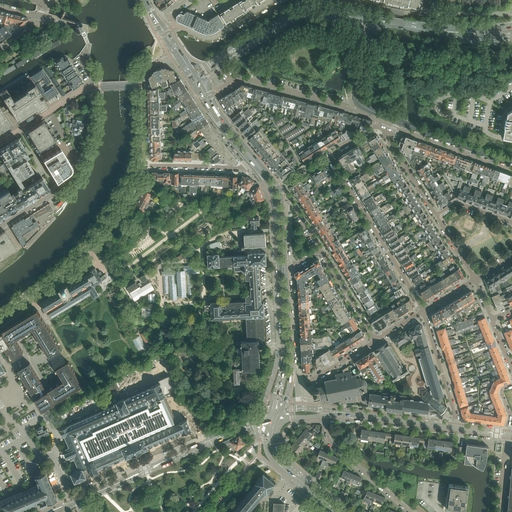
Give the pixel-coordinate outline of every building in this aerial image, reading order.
[(171,0),(166,3),(159,7),(161,11),(168,7),(174,2),(172,0),(171,0)] [(247,0),(241,0),(233,5),(239,15),(243,13),(244,14),(249,11),(248,9),(252,7),(247,0)] [(409,0),(408,7),(408,6),(411,7),(411,8),(413,8),(413,7),(419,9),(420,0),(409,0)] [(235,17),(239,15),(233,5),(220,14),(226,23),(230,21),(231,22),(234,21),(236,19),(235,17)] [(81,24),(81,23),(80,22),(79,22),(78,23),(78,22),(77,22),(76,22),(63,18),(64,16),(65,12),(62,11),(61,15),(60,18),(60,19),(76,24),(76,27),(75,29),(71,28),(71,30),(75,31),(75,32),(76,32),(76,33),(77,33),(78,33),(78,32),(79,32),(79,31),(79,30),(78,30),(79,28),(79,27),(80,26),(81,26),(81,25),(81,24)] [(8,23),(9,20),(6,19),(9,14),(4,12),(0,23),(0,24),(7,30),(10,24),(8,23)] [(209,20),(210,21),(208,21),(207,20),(188,12),(184,14),(183,15),(182,14),(181,14),(180,14),(179,14),(178,15),(177,15),(177,16),(176,17),(176,18),(176,19),(176,20),(177,21),(178,22),(179,23),(202,33),(205,34),(208,34),(210,34),(213,33),(214,33),(216,32),(222,28),(223,28),(223,27),(224,27),(224,26),(224,25),(225,25),(225,24),(224,24),(218,14),(209,20)] [(7,30),(10,34),(20,27),(21,25),(24,23),(28,19),(23,17),(14,15),(11,22),(10,24),(7,30)] [(0,32),(6,38),(10,34),(7,30),(0,24),(0,32)] [(58,40),(41,48),(43,52),(60,43),(58,40)] [(39,50),(29,56),(31,60),(41,54),(39,50)] [(26,57),(15,64),(17,67),(29,60),(26,57)] [(61,57),(54,62),(61,71),(60,71),(66,80),(73,89),(83,82),(77,73),(71,64),(67,58),(65,59),(64,57),(62,58),(61,57)] [(13,65),(2,71),(4,75),(15,68),(13,65)] [(162,68),(160,69),(165,86),(168,85),(166,80),(169,79),(166,69),(166,68),(162,69),(162,68)] [(166,69),(169,79),(170,82),(174,81),(174,83),(180,79),(179,77),(178,75),(176,75),(175,76),(173,70),(172,70),(169,70),(169,68),(166,69)] [(50,87),(48,84),(51,82),(42,69),(30,77),(46,102),(52,97),(58,93),(53,85),(50,87)] [(157,71),(154,72),(154,73),(157,83),(160,82),(162,87),(165,86),(160,69),(157,69),(157,71)] [(154,73),(152,74),(153,75),(150,76),(149,78),(151,83),(149,83),(148,84),(148,86),(148,89),(155,89),(155,86),(158,85),(157,83),(154,73)] [(168,92),(167,93),(168,95),(184,85),(180,79),(174,83),(170,85),(172,88),(168,91),(168,92)] [(178,96),(187,90),(184,85),(168,95),(168,97),(171,95),(171,96),(176,93),(177,96),(178,96)] [(240,87),(245,95),(247,96),(249,87),(242,85),(240,87)] [(5,88),(0,91),(0,96),(7,107),(9,110),(16,122),(36,109),(38,112),(48,105),(36,87),(14,101),(5,88)] [(240,87),(236,89),(243,101),(245,100),(243,97),(245,95),(240,87)] [(243,101),(236,89),(232,92),(239,104),(243,101)] [(174,104),(171,106),(172,107),(191,96),(187,90),(178,96),(180,98),(173,103),(174,104)] [(240,109),(242,108),(239,104),(232,92),(228,95),(233,103),(235,102),(237,105),(238,105),(240,109)] [(234,110),(233,107),(231,105),(233,103),(228,95),(224,97),(234,113),(235,112),(234,110)] [(191,96),(172,107),(172,109),(175,107),(176,108),(184,104),(185,107),(194,101),(191,96)] [(229,115),(229,116),(234,113),(224,97),(220,99),(220,101),(225,108),(228,113),(228,114),(229,115)] [(180,114),(181,115),(178,117),(179,118),(181,117),(198,106),(194,101),(185,107),(187,109),(180,114)] [(309,117),(309,120),(311,120),(312,117),(315,105),(307,103),(304,117),(305,117),(305,116),(306,116),(307,113),(309,114),(308,117),(309,117)] [(70,105),(64,109),(64,115),(69,114),(68,110),(72,107),(70,105)] [(315,105),(312,117),(318,118),(318,117),(321,107),(315,105)] [(198,106),(181,117),(183,119),(191,115),(192,117),(192,118),(201,112),(198,106)] [(0,132),(11,125),(3,113),(2,111),(0,108),(0,132)] [(236,123),(236,124),(251,111),(253,108),(250,110),(249,109),(244,112),(242,110),(237,114),(233,118),(232,118),(232,119),(234,122),(235,121),(236,123)] [(504,127),(505,127),(503,138),(511,140),(511,110),(507,114),(506,119),(504,127)] [(253,114),(253,113),(251,111),(236,124),(237,124),(238,125),(237,125),(240,129),(250,120),(248,118),(253,114)] [(193,121),(185,126),(186,127),(184,129),(184,130),(187,129),(205,117),(201,112),(192,118),(192,117),(191,118),(191,119),(193,121)] [(205,117),(187,129),(189,131),(196,127),(198,129),(208,123),(205,117)] [(250,120),(240,129),(244,134),(259,121),(257,118),(254,121),(252,123),(250,121),(250,120)] [(281,118),(275,122),(278,127),(284,124),(281,118)] [(362,118),(359,131),(372,123),(372,122),(372,121),(372,120),(362,118)] [(72,127),(82,129),(83,124),(81,123),(82,121),(75,120),(72,119),(72,123),(66,122),(66,126),(72,127)] [(32,128),(27,132),(32,140),(33,141),(30,143),(36,153),(39,151),(48,145),(55,141),(57,140),(61,137),(53,123),(48,126),(45,120),(32,128)] [(244,134),(249,138),(258,130),(256,128),(261,124),(261,123),(259,121),(244,134)] [(198,129),(187,136),(188,138),(192,136),(192,137),(201,132),(203,135),(211,128),(208,123),(198,129)] [(280,129),(283,134),(294,127),(293,125),(291,126),(289,123),(280,129)] [(74,135),(79,136),(79,134),(81,134),(82,129),(72,127),(66,126),(65,130),(70,130),(69,131),(71,132),(71,134),(74,135)] [(300,126),(284,136),(287,141),(305,130),(304,128),(302,129),(300,126)] [(341,139),(338,134),(337,134),(335,130),(333,132),(331,128),(330,128),(329,126),(327,127),(337,142),(341,139)] [(326,127),(325,128),(329,134),(326,136),(332,145),(337,142),(327,127),(326,127)] [(338,134),(341,139),(342,140),(343,141),(346,139),(343,134),(341,130),(340,128),(337,127),(338,129),(340,132),(338,134)] [(205,137),(199,142),(201,145),(215,133),(211,128),(203,135),(205,137)] [(253,143),(263,134),(259,129),(258,131),(258,130),(249,138),(251,141),(253,143)] [(343,134),(346,139),(353,135),(351,131),(348,131),(346,130),(346,132),(343,134)] [(332,145),(326,136),(324,137),(321,133),(320,131),(318,132),(327,148),(332,145)] [(316,133),(318,135),(317,136),(319,140),(317,141),(323,151),(327,148),(318,132),(316,133)] [(215,133),(201,145),(203,147),(209,143),(211,144),(219,137),(215,133)] [(253,143),(255,146),(257,148),(268,139),(263,134),(253,143),(253,144),(253,143)] [(366,144),(363,146),(364,149),(379,140),(378,138),(376,134),(364,142),(366,144)] [(400,141),(399,144),(400,147),(402,147),(401,149),(404,149),(403,151),(406,152),(405,154),(407,158),(408,158),(411,149),(411,148),(414,149),(417,141),(417,140),(413,139),(409,138),(406,136),(406,137),(404,137),(401,138),(400,141)] [(212,146),(207,151),(209,154),(223,142),(219,137),(211,144),(212,146)] [(0,218),(7,214),(18,207),(36,196),(48,189),(42,178),(25,188),(20,180),(24,177),(24,178),(25,177),(24,177),(28,175),(29,175),(29,174),(32,172),(32,173),(33,172),(33,171),(26,160),(29,159),(29,158),(29,159),(30,158),(24,150),(17,139),(5,147),(0,149),(0,154),(4,161),(6,164),(5,164),(6,165),(8,168),(8,169),(9,169),(11,172),(11,173),(13,176),(13,177),(14,177),(16,180),(16,181),(18,184),(18,185),(19,185),(20,187),(17,190),(18,191),(13,194),(12,192),(10,194),(8,191),(9,191),(8,190),(0,194),(0,218)] [(260,151),(261,153),(272,144),(268,139),(257,148),(259,151),(260,151)] [(379,140),(364,149),(366,151),(372,147),(374,150),(382,145),(379,140)] [(317,141),(313,144),(318,153),(323,151),(317,141)] [(414,149),(413,151),(410,162),(414,168),(419,153),(422,143),(420,142),(419,141),(418,141),(417,141),(414,149)] [(223,142),(209,154),(211,157),(217,152),(218,154),(227,147),(223,142)] [(301,143),(300,144),(309,159),(314,156),(308,147),(306,148),(303,144),(303,145),(301,143)] [(419,153),(414,168),(415,170),(419,167),(424,155),(427,145),(427,144),(425,143),(424,144),(422,143),(419,153)] [(264,155),(263,156),(265,158),(276,149),(272,144),(261,153),(261,154),(262,153),(264,155)] [(298,145),(299,147),(301,151),(299,152),(299,153),(303,159),(305,162),(309,159),(300,144),(298,145)] [(313,144),(308,147),(314,156),(318,153),(313,144)] [(374,150),(376,153),(369,157),(371,159),(385,150),(382,145),(374,150)] [(427,145),(424,155),(429,157),(432,146),(431,146),(430,145),(429,145),(427,145)] [(360,155),(363,154),(361,151),(357,146),(352,149),(361,163),(364,162),(360,155)] [(432,146),(429,157),(434,159),(437,148),(436,148),(435,147),(434,147),(432,146)] [(214,161),(214,163),(216,163),(231,151),(227,147),(218,154),(220,156),(214,161)] [(437,148),(434,159),(439,160),(442,150),(441,149),(440,149),(439,149),(437,148)] [(270,163),(269,163),(270,163),(280,154),(276,149),(265,158),(268,161),(270,163)] [(352,149),(347,152),(352,160),(355,158),(359,165),(361,163),(352,149)] [(60,150),(43,160),(56,182),(58,180),(59,181),(66,177),(67,176),(68,176),(68,175),(69,174),(70,172),(70,171),(70,169),(70,168),(70,166),(70,165),(69,164),(60,150)] [(388,155),(389,155),(388,153),(387,153),(385,150),(371,159),(373,162),(379,158),(381,161),(389,156),(388,155)] [(442,150),(439,160),(444,162),(447,152),(446,151),(445,151),(444,151),(442,150)] [(237,164),(238,161),(239,161),(231,151),(216,163),(222,163),(237,164)] [(150,155),(150,156),(149,156),(149,158),(150,159),(153,159),(153,160),(154,161),(157,161),(163,161),(162,159),(161,152),(150,153),(150,155)] [(350,162),(352,160),(347,152),(342,155),(351,169),(354,168),(350,162)] [(447,152),(444,162),(448,164),(452,154),(452,153),(451,153),(450,152),(449,153),(447,152)] [(272,165),(272,166),(274,168),(284,159),(280,154),(270,163),(272,165)] [(452,154),(448,164),(453,166),(454,165),(457,156),(457,155),(456,155),(455,154),(454,154),(452,154)] [(351,169),(342,155),(338,158),(338,159),(342,166),(345,165),(350,173),(352,171),(351,169)] [(460,156),(458,155),(457,156),(454,165),(459,167),(462,158),(460,157),(460,156)] [(381,161),(370,167),(374,172),(375,171),(392,161),(389,156),(381,161)] [(462,158),(459,167),(465,169),(468,160),(465,159),(466,158),(463,157),(463,158),(462,158)] [(278,173),(289,164),(284,159),(274,168),(276,171),(276,170),(278,173)] [(468,160),(465,169),(470,171),(470,170),(473,162),(473,161),(472,161),(471,160),(470,160),(468,160)] [(392,161),(375,171),(377,174),(386,169),(387,171),(395,166),(395,165),(394,164),(392,161)] [(473,171),(471,177),(473,178),(479,164),(476,163),(476,162),(474,161),(474,162),(473,162),(470,170),(473,171)] [(280,175),(282,177),(283,178),(296,169),(296,168),(293,166),(293,165),(292,165),(291,166),(289,164),(278,173),(279,173),(280,175)] [(427,164),(417,170),(420,174),(430,168),(427,164)] [(479,164),(473,178),(475,179),(478,173),(481,174),(484,166),(484,165),(483,165),(482,164),(481,165),(479,164)] [(484,175),(481,181),(484,182),(489,168),(487,167),(487,166),(485,165),(484,166),(481,174),(484,175)] [(323,168),(331,181),(332,180),(330,178),(331,178),(330,176),(333,175),(328,166),(326,166),(323,168)] [(387,171),(389,174),(383,178),(384,180),(399,172),(397,169),(397,168),(396,167),(395,166),(387,171)] [(319,169),(318,170),(325,180),(327,178),(328,180),(329,179),(330,181),(331,181),(323,168),(320,170),(320,169),(319,169)] [(430,168),(420,174),(423,179),(432,174),(431,174),(433,173),(430,168)] [(492,177),(495,169),(494,169),(493,168),(492,168),(489,168),(484,182),(486,183),(488,177),(491,178),(492,177)] [(493,181),(493,183),(495,184),(500,171),(497,170),(495,169),(492,177),(495,178),(493,181)] [(317,171),(315,173),(321,184),(323,183),(322,182),(325,180),(318,170),(317,170),(317,171)] [(500,171),(495,184),(497,185),(498,183),(499,180),(502,181),(505,173),(503,172),(500,171)] [(151,176),(152,177),(157,177),(157,180),(164,180),(164,173),(160,173),(160,172),(158,172),(156,172),(152,172),(152,173),(151,174),(150,175),(151,176)] [(399,172),(384,180),(386,183),(392,179),(394,182),(395,181),(402,177),(402,176),(401,174),(400,174),(399,172)] [(455,189),(447,175),(447,174),(445,173),(443,172),(442,173),(453,192),(455,191),(455,189)] [(311,176),(310,176),(316,186),(317,188),(322,185),(321,184),(315,173),(313,174),(312,174),(311,175),(311,176)] [(358,174),(350,179),(353,185),(368,176),(366,173),(360,177),(358,174)] [(432,174),(423,179),(426,183),(438,176),(437,174),(433,176),(432,174)] [(243,176),(239,184),(239,185),(248,190),(249,190),(251,186),(254,188),(259,185),(258,183),(256,182),(255,183),(253,182),(254,181),(249,178),(250,178),(249,178),(248,178),(248,177),(247,177),(246,177),(246,178),(243,176)] [(368,176),(353,185),(354,185),(357,190),(365,185),(363,182),(369,178),(368,176)] [(438,176),(426,183),(429,188),(436,184),(434,181),(435,181),(436,181),(440,178),(438,176)] [(395,181),(397,184),(396,185),(402,195),(403,194),(405,197),(412,193),(402,177),(395,181)] [(291,187),(291,188),(292,189),(293,190),(294,192),(304,186),(301,181),(291,187)] [(365,185),(357,190),(360,195),(374,186),(379,184),(377,181),(366,188),(365,185)] [(442,182),(438,185),(437,186),(436,184),(429,188),(432,193),(444,185),(442,182)] [(294,192),(295,192),(295,193),(295,195),(296,195),(298,197),(308,191),(310,190),(307,184),(304,186),(294,192)] [(371,196),(370,193),(380,186),(379,184),(374,186),(360,195),(363,201),(371,196)] [(254,188),(248,192),(246,193),(250,199),(251,199),(262,192),(259,185),(254,188)] [(442,191),(446,188),(444,185),(432,193),(435,197),(441,193),(440,191),(441,190),(442,191)] [(457,198),(463,200),(467,186),(464,185),(463,190),(462,191),(459,190),(457,198)] [(340,186),(330,192),(333,197),(343,191),(340,186)] [(467,186),(463,200),(468,202),(471,194),(468,193),(469,192),(471,187),(467,186)] [(140,197),(148,202),(150,198),(152,199),(154,195),(152,194),(154,191),(148,188),(147,191),(144,189),(140,197)] [(474,194),(474,195),(471,194),(468,202),(474,204),(479,190),(475,189),(474,194)] [(479,190),(474,204),(479,206),(482,198),(479,197),(480,196),(482,191),(479,190)] [(308,191),(298,197),(298,198),(298,199),(299,200),(300,200),(301,203),(311,197),(308,191)] [(262,192),(251,199),(254,205),(264,199),(262,192)] [(448,192),(444,194),(444,195),(443,195),(441,193),(435,197),(438,202),(450,195),(448,192)] [(412,193),(405,197),(406,200),(405,201),(411,210),(412,209),(414,212),(421,208),(412,193)] [(485,198),(485,199),(482,198),(479,206),(485,208),(490,194),(487,193),(485,198)] [(490,194),(485,208),(491,210),(493,202),(490,201),(491,200),(493,195),(490,194)] [(371,196),(363,201),(366,206),(381,197),(379,195),(373,198),(372,196),(371,196)] [(450,195),(438,202),(441,207),(447,203),(446,201),(447,200),(452,197),(450,195)] [(146,205),(148,202),(140,197),(136,205),(138,206),(137,209),(143,212),(144,209),(146,210),(148,206),(146,205)] [(301,203),(301,204),(302,205),(303,206),(304,208),(315,202),(314,201),(314,202),(311,197),(301,203)] [(381,197),(366,206),(370,211),(378,206),(376,203),(382,199),(381,197)] [(493,202),(491,210),(496,212),(501,198),(498,197),(496,202),(497,202),(496,203),(493,202)] [(503,204),(504,199),(501,198),(496,212),(502,214),(505,206),(502,205),(502,204),(503,204)] [(507,206),(508,206),(507,207),(505,206),(502,214),(507,216),(511,202),(511,201),(509,201),(507,206)] [(315,202),(304,208),(305,209),(304,209),(305,211),(306,211),(308,213),(318,207),(315,202)] [(350,202),(345,205),(348,210),(353,207),(350,202)] [(49,203),(31,215),(32,218),(34,216),(34,217),(36,218),(49,212),(53,210),(49,204),(50,203),(49,203)] [(378,206),(370,211),(373,216),(387,207),(386,205),(380,209),(378,206)] [(318,207),(308,213),(308,214),(308,215),(308,216),(309,216),(311,219),(321,212),(318,207)] [(360,218),(358,216),(359,216),(358,215),(353,207),(347,211),(352,219),(352,222),(360,218)] [(384,216),(383,213),(388,210),(387,207),(373,216),(376,221),(384,216)] [(412,214),(414,217),(413,218),(414,221),(415,222),(418,221),(421,226),(422,225),(424,228),(431,224),(421,208),(414,212),(412,214)] [(311,219),(311,220),(312,221),(312,222),(313,222),(314,224),(324,218),(321,212),(311,219)] [(13,225),(13,226),(11,227),(22,246),(26,242),(40,229),(40,228),(40,227),(38,225),(39,224),(39,223),(39,222),(37,223),(37,222),(36,222),(35,222),(33,223),(31,219),(32,218),(31,215),(24,219),(23,219),(14,225),(13,225)] [(384,216),(376,221),(379,226),(393,217),(392,215),(386,219),(384,216)] [(259,217),(250,218),(250,223),(252,223),(252,229),(257,229),(257,225),(258,225),(258,223),(259,223),(259,217)] [(389,223),(395,220),(393,217),(379,226),(382,231),(390,226),(389,223)] [(314,225),(315,227),(316,227),(317,229),(328,223),(324,218),(314,224),(314,225)] [(317,229),(318,230),(318,231),(318,232),(319,232),(321,234),(331,228),(328,223),(317,229)] [(363,223),(358,226),(361,231),(366,228),(363,223)] [(426,231),(425,232),(431,241),(432,241),(434,244),(441,239),(431,224),(424,228),(426,231)] [(398,225),(395,227),(392,229),(390,226),(382,231),(385,236),(400,227),(398,225)] [(397,231),(401,229),(400,227),(385,236),(388,241),(396,236),(395,233),(397,231)] [(321,235),(321,236),(322,237),(323,238),(324,240),(334,233),(331,228),(321,234),(321,235)] [(360,234),(358,236),(359,238),(368,232),(366,228),(361,231),(359,233),(360,234)] [(0,259),(16,250),(5,231),(0,234),(0,259)] [(368,232),(359,238),(361,241),(364,240),(371,235),(368,232)] [(236,271),(240,271),(240,269),(242,269),(246,272),(246,280),(250,280),(251,294),(248,294),(246,297),(246,301),(222,303),(222,302),(203,303),(203,311),(211,311),(212,319),(244,318),(244,319),(245,319),(245,320),(247,320),(248,341),(246,341),(246,340),(241,341),(238,341),(238,354),(242,354),(242,366),(234,367),(234,369),(234,380),(234,381),(234,384),(240,383),(242,382),(246,382),(246,380),(246,379),(241,379),(241,371),(243,371),(244,371),(245,371),(246,371),(247,371),(248,371),(249,371),(250,371),(250,370),(251,370),(252,371),(252,370),(253,370),(254,371),(254,370),(255,370),(256,371),(256,370),(258,370),(260,370),(261,370),(260,370),(261,369),(260,369),(260,368),(261,367),(260,367),(260,365),(261,365),(260,365),(260,363),(260,361),(260,359),(260,357),(260,355),(260,354),(259,354),(259,353),(260,353),(259,352),(259,351),(260,351),(259,350),(259,349),(265,348),(264,317),(264,303),(261,303),(261,290),(261,285),(260,285),(259,264),(266,264),(266,252),(265,233),(244,234),(245,245),(242,245),(242,247),(245,246),(245,255),(234,256),(219,257),(219,254),(208,254),(208,267),(232,266),(235,266),(235,270),(236,270),(236,271)] [(324,240),(324,241),(325,242),(326,243),(327,245),(337,239),(334,233),(324,240)] [(396,236),(388,241),(391,245),(405,236),(404,234),(400,237),(401,237),(398,238),(396,236)] [(364,241),(361,243),(362,246),(363,245),(373,239),(371,235),(364,240),(364,241)] [(403,241),(407,239),(405,236),(391,245),(394,250),(402,245),(401,242),(403,241)] [(328,246),(327,246),(328,248),(329,248),(331,250),(339,245),(341,244),(337,239),(327,245),(328,246)] [(373,239),(363,245),(362,246),(363,248),(367,245),(368,247),(375,243),(373,239)] [(436,247),(434,248),(440,257),(441,256),(443,259),(450,255),(441,239),(434,244),(436,247)] [(368,247),(369,249),(365,252),(366,253),(377,246),(375,243),(368,247)] [(410,244),(406,246),(404,248),(402,245),(394,250),(397,255),(411,246),(410,244)] [(339,245),(331,250),(331,251),(331,252),(332,253),(334,256),(342,250),(343,250),(342,248),(341,248),(339,245)] [(377,246),(366,253),(367,255),(372,253),(373,254),(380,250),(377,246)] [(409,250),(413,248),(411,246),(397,255),(400,260),(408,255),(406,252),(409,250)] [(342,250),(334,256),(334,257),(335,258),(336,259),(337,261),(346,256),(346,255),(345,253),(344,254),(342,250)] [(373,254),(370,256),(372,259),(382,254),(380,250),(373,254)] [(184,252),(175,258),(178,261),(186,255),(184,252)] [(372,259),(370,261),(371,263),(376,260),(377,261),(384,257),(382,254),(372,259)] [(408,255),(400,260),(403,265),(417,256),(416,254),(412,256),(410,258),(408,255)] [(443,259),(431,267),(433,270),(440,266),(441,268),(454,260),(450,255),(443,259)] [(346,256),(337,261),(337,262),(338,262),(338,263),(339,264),(340,266),(349,261),(350,261),(348,258),(348,259),(346,256)] [(414,264),(412,261),(415,260),(419,258),(417,256),(403,265),(406,269),(414,264)] [(375,265),(374,266),(375,268),(376,267),(386,261),(384,257),(377,261),(377,262),(374,263),(375,265)] [(313,262),(314,263),(312,264),(312,263),(317,273),(318,274),(319,275),(324,272),(321,268),(322,267),(320,264),(321,264),(319,260),(317,259),(313,262),(314,262),(313,262)] [(349,268),(354,265),(353,263),(351,264),(349,261),(340,266),(341,267),(341,268),(341,269),(342,269),(345,274),(350,271),(349,268)] [(386,261),(376,267),(377,269),(380,267),(382,269),(389,264),(386,261)] [(311,264),(310,265),(309,265),(309,264),(306,266),(312,275),(315,273),(315,274),(317,273),(312,263),(311,264)] [(414,264),(406,269),(409,274),(423,265),(422,263),(418,265),(418,266),(416,267),(414,264)] [(121,264),(117,266),(122,274),(126,271),(121,264)] [(380,272),(379,273),(380,275),(381,274),(391,268),(389,264),(382,269),(379,270),(380,272)] [(164,271),(162,271),(162,273),(162,275),(162,276),(163,294),(164,294),(168,294),(167,276),(169,276),(170,294),(170,300),(177,300),(177,295),(175,275),(177,275),(178,295),(179,297),(186,297),(186,295),(185,275),(187,274),(188,295),(192,295),(192,283),(191,274),(193,274),(200,274),(200,273),(200,270),(200,269),(193,269),(192,265),(187,266),(183,266),(181,266),(180,266),(178,266),(178,265),(177,265),(177,266),(176,266),(171,266),(166,266),(166,267),(165,267),(164,267),(164,269),(164,271)] [(350,271),(345,274),(347,276),(347,277),(347,278),(348,279),(357,274),(355,271),(357,270),(354,265),(349,268),(350,271)] [(423,265),(409,274),(412,279),(420,274),(418,271),(421,269),(421,270),(424,267),(423,265)] [(301,270),(306,278),(307,279),(309,278),(308,277),(312,275),(306,266),(303,268),(303,269),(302,270),(301,270)] [(453,266),(451,267),(459,280),(464,277),(459,269),(456,270),(453,266)] [(452,273),(449,275),(454,283),(459,280),(451,267),(449,269),(452,273)] [(82,278),(80,279),(79,279),(78,280),(77,280),(75,281),(75,282),(73,283),(72,283),(73,283),(71,284),(70,284),(70,285),(69,286),(68,285),(68,286),(68,285),(68,286),(68,285),(68,284),(67,285),(67,284),(67,285),(67,284),(67,285),(65,286),(64,286),(64,287),(63,287),(62,287),(62,288),(60,289),(59,289),(60,289),(59,289),(60,290),(60,291),(58,292),(56,293),(55,293),(55,294),(54,295),(54,294),(53,295),(51,296),(49,297),(49,298),(47,299),(47,298),(46,299),(45,300),(44,300),(42,301),(41,302),(42,302),(44,306),(47,311),(50,316),(90,292),(94,298),(99,295),(94,285),(100,282),(101,284),(102,284),(100,281),(106,278),(104,274),(103,275),(100,271),(98,272),(95,268),(90,270),(91,272),(87,274),(86,275),(84,276),(82,277),(82,278)] [(391,268),(381,274),(380,275),(378,276),(380,278),(385,274),(386,276),(393,272),(391,268)] [(426,274),(431,271),(429,268),(420,274),(412,279),(415,284),(428,276),(426,274)] [(507,279),(506,278),(509,276),(505,269),(500,272),(507,285),(510,283),(508,279),(507,279)] [(301,270),(301,271),(300,271),(299,271),(295,273),(294,275),(297,279),(297,278),(298,288),(310,288),(310,287),(309,285),(305,285),(305,282),(303,282),(303,280),(306,278),(301,270)] [(321,278),(317,280),(320,285),(329,280),(326,275),(325,275),(324,272),(319,275),(321,278)] [(386,276),(387,278),(383,280),(384,282),(386,281),(395,275),(393,272),(386,276)] [(444,272),(442,273),(449,286),(454,283),(449,275),(446,276),(444,272)] [(501,281),(502,282),(505,287),(507,285),(500,272),(495,276),(499,282),(501,281)] [(442,273),(439,275),(442,279),(439,281),(445,289),(449,286),(442,273)] [(348,280),(348,281),(349,282),(350,282),(351,284),(360,279),(357,274),(348,279),(348,280)] [(395,275),(386,281),(384,282),(386,284),(389,281),(390,283),(397,279),(395,275)] [(496,284),(499,282),(495,276),(490,279),(497,291),(500,289),(497,285),(496,284)] [(434,278),(432,279),(440,292),(445,289),(439,281),(437,282),(434,278)] [(360,279),(351,284),(352,286),(353,286),(352,287),(353,288),(354,289),(363,284),(360,279)] [(390,283),(392,285),(389,287),(390,288),(400,282),(397,279),(390,283)] [(430,281),(432,285),(430,286),(435,295),(440,292),(432,279),(430,281)] [(490,279),(485,281),(492,296),(499,293),(497,291),(490,279)] [(336,293),(329,280),(320,285),(319,286),(327,299),(336,293)] [(127,287),(130,293),(134,290),(139,287),(135,282),(135,283),(131,285),(127,287)] [(134,302),(154,290),(150,283),(140,289),(139,288),(130,294),(134,302)] [(356,292),(357,294),(366,289),(363,284),(354,289),(354,290),(355,291),(356,292)] [(424,284),(422,285),(430,298),(435,295),(430,286),(427,288),(424,284)] [(423,291),(420,292),(425,300),(426,300),(430,298),(422,285),(420,286),(423,291)] [(394,291),(396,294),(395,295),(394,295),(389,298),(391,301),(405,292),(402,286),(395,290),(394,291)] [(358,296),(358,297),(359,298),(360,298),(360,299),(369,293),(366,289),(357,294),(358,296)] [(476,303),(471,291),(470,291),(464,294),(470,304),(473,302),(474,304),(476,303)] [(336,293),(327,299),(334,311),(344,305),(336,293)] [(360,299),(360,300),(361,301),(362,301),(362,302),(363,303),(372,298),(369,293),(360,299)] [(464,294),(460,297),(468,310),(470,309),(468,305),(470,304),(464,294)] [(501,300),(503,300),(507,298),(506,296),(502,298),(494,301),(495,306),(503,303),(501,300)] [(405,297),(402,299),(404,303),(405,303),(410,311),(414,308),(414,306),(410,299),(407,301),(406,300),(407,300),(405,297)] [(460,297),(455,300),(461,310),(464,308),(466,311),(468,310),(460,297)] [(364,305),(364,306),(365,308),(366,308),(375,303),(372,298),(363,303),(364,305)] [(401,304),(401,303),(399,300),(397,302),(399,306),(404,314),(410,311),(405,303),(404,303),(401,305),(401,304)] [(455,300),(450,303),(458,316),(460,315),(458,311),(461,310),(455,300)] [(503,303),(495,306),(497,310),(505,307),(503,305),(509,302),(508,301),(503,303)] [(366,308),(366,309),(366,310),(367,312),(369,314),(378,308),(379,308),(375,303),(366,308)] [(450,303),(445,306),(451,315),(454,314),(456,317),(458,316),(450,303)] [(394,304),(391,305),(393,308),(399,317),(404,314),(399,306),(396,308),(395,307),(396,307),(394,304)] [(344,305),(334,311),(342,324),(344,322),(352,317),(351,317),(344,305)] [(153,306),(141,307),(142,317),(149,316),(154,316),(153,306)] [(451,320),(449,317),(451,315),(445,306),(441,309),(449,321),(451,320)] [(389,309),(387,310),(393,321),(399,317),(393,308),(390,310),(389,309)] [(441,309),(436,312),(442,321),(445,320),(446,323),(449,321),(441,309)] [(3,330),(0,332),(0,348),(4,346),(5,348),(11,359),(23,352),(17,341),(16,339),(17,338),(31,330),(33,329),(34,331),(50,358),(54,355),(58,353),(62,350),(47,325),(45,322),(37,310),(3,330)] [(387,310),(381,314),(382,315),(388,324),(393,321),(387,310)] [(432,314),(432,316),(435,326),(442,321),(436,312),(432,314)] [(299,315),(299,316),(299,317),(299,318),(300,319),(300,322),(312,322),(312,314),(299,315)] [(378,316),(376,317),(382,328),(388,324),(382,315),(379,317),(378,316)] [(352,317),(344,322),(347,327),(355,322),(352,317)] [(371,322),(376,330),(378,330),(382,328),(376,317),(374,319),(374,320),(373,321),(371,322)] [(478,323),(476,324),(477,326),(487,322),(485,317),(477,320),(478,323)] [(457,324),(454,325),(457,334),(464,331),(475,327),(471,319),(470,319),(467,320),(465,321),(462,322),(457,324)] [(300,323),(299,324),(299,326),(300,327),(300,330),(312,329),(312,322),(300,322),(300,323)] [(355,322),(347,327),(351,332),(357,328),(358,327),(355,322)] [(412,327),(408,330),(409,331),(411,339),(416,338),(419,348),(428,345),(426,339),(422,326),(420,324),(415,325),(414,326),(413,327),(412,327)] [(482,332),(480,333),(481,335),(490,331),(489,327),(481,330),(482,332)] [(300,330),(300,331),(300,333),(300,334),(301,337),(313,337),(312,329),(300,330)] [(355,334),(360,342),(365,338),(364,335),(363,335),(360,331),(355,334)] [(405,331),(399,335),(403,342),(409,338),(405,331)] [(447,335),(449,334),(448,332),(438,335),(439,340),(448,338),(447,335)] [(313,337),(301,337),(302,355),(314,354),(319,354),(325,363),(340,354),(335,346),(333,347),(325,334),(322,336),(313,337)] [(353,335),(350,337),(355,345),(360,342),(355,334),(353,335)] [(399,335),(392,339),(397,346),(398,348),(405,344),(403,342),(399,335)] [(486,342),(484,342),(485,345),(494,341),(492,336),(485,339),(486,342)] [(350,337),(345,340),(350,348),(355,345),(350,337)] [(345,340),(340,343),(345,351),(350,348),(345,340)] [(404,369),(388,342),(385,344),(385,343),(376,349),(374,351),(393,382),(409,372),(406,367),(404,369)] [(451,342),(441,345),(442,350),(443,349),(451,347),(450,345),(452,344),(451,342)] [(340,343),(335,346),(340,354),(345,351),(340,343)] [(403,399),(402,409),(410,410),(408,413),(410,413),(411,413),(411,411),(425,412),(428,413),(428,411),(434,409),(435,410),(438,412),(440,414),(441,415),(447,408),(446,407),(444,405),(441,403),(441,402),(441,403),(440,402),(442,396),(443,395),(434,364),(430,351),(428,345),(419,348),(418,348),(416,349),(414,350),(416,354),(416,355),(420,353),(421,357),(419,358),(421,365),(425,379),(426,386),(430,385),(431,390),(430,390),(431,393),(432,393),(433,395),(432,395),(427,402),(423,402),(423,401),(420,400),(420,401),(413,401),(413,399),(412,399),(411,399),(410,400),(403,399)] [(489,348),(490,351),(488,352),(489,354),(498,350),(496,345),(489,348)] [(378,368),(381,366),(372,351),(356,361),(362,371),(366,369),(368,374),(372,372),(378,382),(384,378),(378,368)] [(302,355),(302,359),(301,360),(301,361),(302,362),(302,363),(313,362),(315,362),(314,354),(302,355)] [(319,354),(314,354),(315,362),(313,362),(313,364),(313,366),(315,369),(325,363),(319,354)] [(500,355),(492,358),(493,360),(491,361),(492,363),(502,359),(500,355)] [(24,367),(18,370),(35,398),(42,410),(52,404),(54,403),(83,386),(68,362),(64,364),(56,369),(64,381),(62,382),(48,390),(47,391),(30,363),(24,367)] [(302,363),(302,364),(301,365),(301,366),(302,367),(303,371),(303,372),(305,373),(306,372),(306,373),(307,373),(307,372),(309,372),(309,366),(310,366),(310,365),(313,364),(313,362),(302,363)] [(497,370),(495,370),(496,372),(505,369),(504,364),(496,367),(497,370)] [(333,401),(337,400),(337,402),(341,402),(341,403),(349,402),(350,402),(350,403),(364,400),(364,402),(368,402),(369,396),(368,395),(366,387),(366,386),(367,385),(367,384),(367,383),(367,382),(366,382),(366,381),(365,381),(365,380),(364,380),(363,379),(362,379),(361,379),(361,378),(360,378),(359,374),(359,372),(357,372),(357,369),(354,368),(352,370),(353,371),(351,371),(351,370),(349,371),(348,367),(342,370),(343,370),(343,373),(340,374),(340,373),(339,374),(335,375),(336,376),(332,377),(332,379),(329,380),(328,380),(324,381),(325,383),(321,383),(322,385),(318,385),(318,387),(314,388),(315,390),(312,391),(313,394),(314,398),(316,397),(317,399),(320,399),(321,399),(321,400),(325,400),(325,401),(329,401),(329,402),(333,401)] [(507,373),(500,376),(501,378),(504,385),(510,383),(511,381),(507,373)] [(178,423),(168,400),(165,395),(171,393),(169,389),(174,387),(169,376),(159,380),(160,383),(150,387),(150,388),(125,399),(125,398),(117,402),(118,404),(115,405),(115,403),(114,403),(115,405),(60,429),(64,436),(69,447),(66,448),(67,451),(65,453),(67,458),(70,457),(71,460),(74,458),(79,470),(71,473),(75,482),(87,477),(86,476),(92,474),(93,474),(99,471),(98,469),(126,457),(126,458),(132,455),(133,455),(138,453),(143,451),(149,448),(148,447),(156,444),(182,432),(182,434),(192,430),(187,419),(186,419),(186,418),(184,418),(185,420),(178,423)] [(501,378),(495,380),(497,383),(498,383),(500,387),(504,385),(501,378)] [(494,380),(491,387),(499,390),(500,387),(498,383),(497,383),(495,380),(494,380)] [(116,383),(107,387),(110,393),(118,389),(116,383)] [(466,390),(455,393),(457,398),(465,395),(464,392),(466,392),(466,390)] [(388,398),(388,394),(382,393),(382,395),(369,393),(369,396),(368,402),(368,405),(386,407),(387,398),(388,398)] [(386,407),(386,410),(402,412),(402,409),(403,399),(404,396),(391,394),(390,399),(388,398),(387,398),(386,407)] [(499,396),(492,399),(493,403),(491,404),(492,406),(501,402),(499,396)] [(469,399),(458,402),(460,407),(468,405),(467,402),(469,401),(469,399)] [(495,407),(496,410),(504,407),(501,402),(492,406),(493,408),(495,407)] [(471,406),(460,409),(462,414),(469,412),(468,409),(472,408),(471,406)] [(469,412),(462,414),(463,419),(465,420),(470,421),(471,413),(469,412)] [(507,415),(498,414),(497,417),(496,417),(495,425),(503,426),(504,425),(504,424),(507,415)] [(38,433),(37,433),(39,437),(45,435),(49,433),(47,429),(46,429),(46,427),(44,428),(43,425),(36,428),(38,433)] [(307,428),(301,434),(308,440),(313,434),(314,435),(316,433),(313,430),(311,432),(307,428)] [(358,435),(358,439),(360,440),(360,438),(368,439),(370,431),(361,430),(360,436),(358,435)] [(368,439),(377,440),(378,432),(370,431),(368,439)] [(386,433),(378,432),(377,440),(385,442),(385,437),(389,438),(389,434),(386,433)] [(301,434),(296,441),(303,446),(308,440),(301,434)] [(394,438),(394,443),(402,444),(403,435),(395,434),(395,435),(391,434),(390,438),(394,438)] [(403,435),(402,444),(410,445),(411,436),(403,435)] [(237,451),(245,445),(239,436),(231,443),(237,451)] [(411,436),(410,445),(418,446),(419,442),(422,442),(423,438),(419,438),(419,437),(411,436)] [(428,443),(427,447),(435,448),(437,440),(428,439),(424,439),(424,442),(428,443)] [(437,440),(435,448),(443,449),(445,441),(437,440)] [(295,451),(294,453),(297,455),(299,453),(298,452),(303,446),(296,441),(291,447),(295,451)] [(451,450),(450,452),(454,452),(454,449),(452,448),(453,442),(445,441),(443,449),(451,450)] [(465,456),(464,464),(476,466),(477,467),(479,468),(481,469),(483,469),(484,467),(485,466),(485,464),(486,463),(486,462),(487,460),(487,459),(487,457),(487,456),(487,454),(487,453),(487,451),(487,450),(487,447),(488,447),(467,444),(465,456)] [(317,456),(318,457),(317,458),(321,460),(321,458),(323,459),(318,471),(321,472),(324,465),(329,454),(320,450),(318,455),(317,455),(317,456)] [(338,457),(329,454),(324,465),(326,467),(329,461),(331,462),(330,463),(334,465),(335,464),(336,463),(336,460),(337,461),(338,458),(338,457)] [(341,477),(341,478),(344,480),(345,478),(349,480),(350,481),(352,474),(343,470),(341,475),(340,476),(341,477)] [(0,511),(14,511),(38,502),(40,506),(56,499),(44,472),(34,477),(38,487),(0,503),(0,505),(1,507),(0,507),(0,511)] [(255,511),(253,510),(251,509),(265,492),(266,493),(267,493),(268,493),(268,492),(269,491),(270,490),(273,486),(274,486),(274,485),(275,484),(275,483),(276,483),(275,483),(276,483),(275,483),(275,482),(275,483),(273,481),(272,480),(270,478),(269,478),(267,476),(267,475),(266,475),(266,474),(265,475),(264,474),(264,473),(263,473),(262,474),(261,476),(260,476),(260,477),(258,479),(257,479),(257,480),(255,482),(255,483),(254,485),(253,486),(246,495),(245,495),(245,496),(244,497),(243,497),(243,498),(236,506),(235,507),(234,509),(233,509),(233,510),(230,511),(255,511)] [(350,480),(354,482),(354,484),(358,485),(358,484),(359,484),(359,483),(360,481),(361,481),(362,478),(361,478),(361,477),(352,474),(350,481),(350,480)] [(449,484),(446,508),(465,511),(469,487),(449,484)] [(364,497),(365,497),(363,501),(368,503),(369,502),(369,505),(371,506),(373,501),(376,494),(367,490),(365,496),(364,495),(364,497)] [(385,498),(376,494),(373,501),(374,501),(378,502),(377,504),(381,505),(382,504),(383,503),(384,501),(385,498)] [(273,511),(283,511),(284,504),(274,503),(273,511)]
